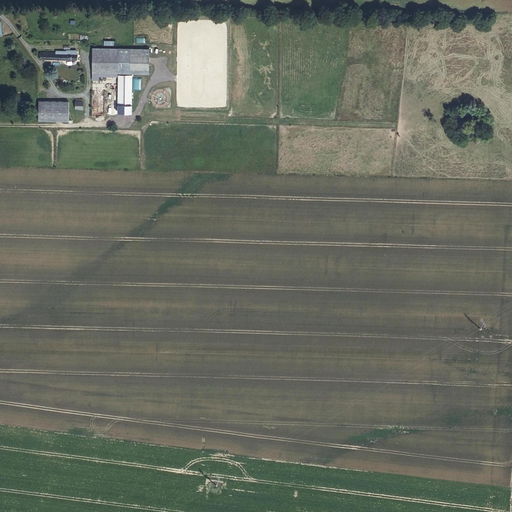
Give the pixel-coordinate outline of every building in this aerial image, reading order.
[(40,59),(77,59),(77,49),(55,49),(55,52),(40,52),(40,59)] [(113,103),(114,77),(89,76),(88,101),(113,103)] [(126,103),(127,78),(114,77),(113,103),(126,103)] [(146,79),(127,78),(126,103),(145,104),(146,79)] [(38,119),(69,120),(69,99),(38,99),(38,119)] [(75,108),(83,108),(83,100),(75,100),(75,108)] [(32,127),(32,136),(55,137),(62,138),(63,129),(32,127)] [(55,137),(32,136),(31,147),(62,149),(62,138),(55,137)]
